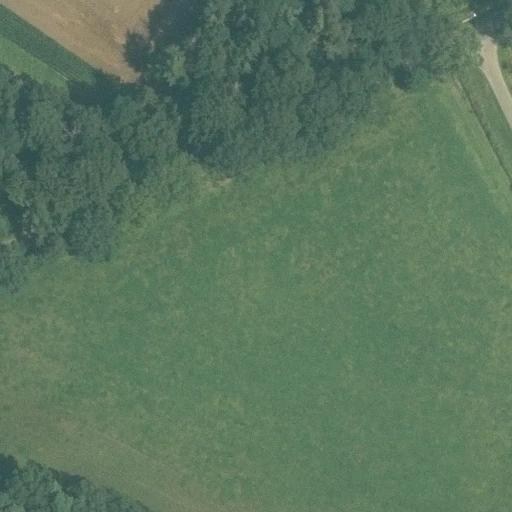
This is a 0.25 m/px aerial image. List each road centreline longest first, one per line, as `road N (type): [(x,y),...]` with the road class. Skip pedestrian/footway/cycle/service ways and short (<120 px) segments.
road 1 (unclassified): [(0,258),(453,47)]
road 2 (unclassified): [(511,166),(453,47)]
